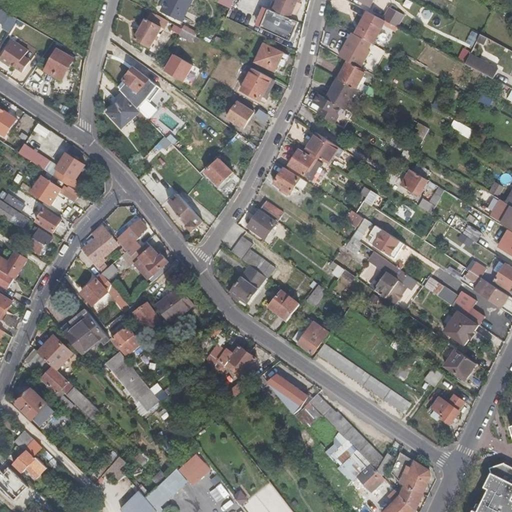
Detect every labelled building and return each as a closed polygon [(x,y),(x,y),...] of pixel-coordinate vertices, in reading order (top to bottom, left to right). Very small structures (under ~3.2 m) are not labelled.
[(163,0),(156,0),(154,5),(160,8),(163,0)] [(187,0),(163,0),(160,8),(178,18),(187,0)] [(298,0),(276,0),(272,10),(288,17),(295,1),(298,2),(298,0)] [(408,0),(405,0),(403,7),(411,10),(414,2),(408,0)] [(292,19),(300,3),(298,2),(295,1),(288,17),(292,19)] [(36,6),(32,21),(77,33),(81,17),(36,6)] [(388,6),(381,19),(384,20),(395,26),(402,14),(388,6)] [(0,25),(10,32),(18,20),(0,8),(0,25)] [(372,42),(384,20),(381,19),(366,10),(354,32),(371,42),(372,42)] [(158,26),(163,18),(155,14),(150,21),(145,18),(134,37),(149,46),(160,27),(158,26)] [(183,26),(180,39),(195,42),(198,30),(183,26)] [(368,48),(371,42),(354,32),(351,31),(339,54),(347,58),(363,67),(367,61),(364,60),(369,49),(368,48)] [(23,58),(27,53),(12,43),(0,59),(0,62),(8,68),(10,66),(21,74),(29,63),(23,58)] [(264,44),(255,63),(276,73),(279,65),(283,67),(288,56),(264,44)] [(72,59),(56,49),(43,70),(60,80),(72,59)] [(463,49),(457,61),(495,78),(500,67),(463,49)] [(173,55),(165,72),(185,82),(194,65),(173,55)] [(355,89),(366,69),(363,67),(347,58),(336,78),(355,89)] [(156,84),(148,79),(132,68),(124,82),(142,94),(148,98),(152,92),(156,92),(158,88),(156,84)] [(262,103),(273,80),(252,68),(241,90),(262,103)] [(344,109),(355,89),(336,78),(325,98),(341,107),(344,109)] [(325,98),(314,92),(310,100),(316,104),(321,107),(317,114),(334,124),(338,117),(336,116),(341,107),(325,98)] [(477,100),(489,106),(493,99),(480,92),(477,100)] [(120,126),(139,109),(124,93),(117,99),(118,101),(113,106),(112,104),(105,110),(120,126)] [(236,102),(227,118),(242,127),(252,112),(236,102)] [(321,107),(316,104),(312,111),(317,114),(321,107)] [(18,118),(0,106),(0,131),(6,136),(18,118)] [(266,126),(271,116),(261,111),(255,121),(266,126)] [(60,145),(50,139),(54,133),(39,124),(33,132),(34,133),(28,141),(52,157),(60,145)] [(427,137),(429,127),(417,124),(414,134),(427,137)] [(318,133),(315,131),(304,149),(306,150),(318,133)] [(318,133),(306,150),(327,163),(338,146),(318,133)] [(43,155),(24,143),(18,152),(38,165),(57,177),(70,185),(71,185),(75,179),(76,180),(86,164),(68,153),(59,166),(43,155)] [(338,146),(327,163),(329,165),(336,154),(339,156),(344,149),(338,146)] [(289,167),(287,170),(295,175),(298,171),(303,175),(308,167),(303,164),(309,156),(298,149),(287,166),(289,167)] [(196,163),(206,164),(206,150),(196,150),(196,163)] [(309,156),(303,164),(308,167),(314,159),(309,156)] [(230,172),(218,158),(205,170),(217,184),(230,172)] [(57,177),(38,165),(36,169),(54,181),(57,177)] [(289,193),(299,178),(295,175),(287,170),(283,167),(274,182),(281,187),(279,189),(284,193),(286,190),(289,193)] [(160,204),(174,193),(153,168),(140,179),(160,204)] [(416,192),(425,178),(408,168),(398,182),(416,192)] [(58,186),(45,177),(35,192),(52,204),(57,197),(53,194),(58,186)] [(491,194),(502,197),(505,187),(494,183),(491,194)] [(87,196),(90,191),(90,190),(81,184),(78,190),(80,192),(87,196)] [(80,192),(78,190),(71,185),(70,185),(65,193),(75,199),(80,192)] [(368,191),(369,190),(363,186),(358,193),(365,197),(368,191)] [(13,194),(4,189),(1,194),(10,200),(13,194)] [(95,201),(99,197),(90,191),(87,196),(95,201)] [(362,201),(369,206),(376,196),(368,191),(365,197),(362,201)] [(177,202),(169,210),(185,227),(191,232),(202,221),(175,194),(172,197),(177,202)] [(0,213),(23,228),(30,217),(0,196),(0,213)] [(172,197),(164,205),(169,210),(177,202),(172,197)] [(34,208),(18,198),(14,202),(31,213),(34,208)] [(420,198),(416,205),(428,213),(433,206),(420,198)] [(264,201),(259,209),(273,218),(278,211),(264,201)] [(511,227),(511,205),(510,204),(500,220),(511,227)] [(62,218),(45,207),(37,219),(55,230),(62,218)] [(258,210),(247,226),(263,238),(274,223),(258,210)] [(351,218),(358,223),(361,219),(354,214),(351,218)] [(156,234),(143,218),(141,220),(147,227),(153,236),(156,234)] [(147,227),(141,220),(123,235),(125,237),(122,241),(126,246),(134,239),(147,227)] [(98,239),(85,250),(103,273),(127,251),(123,246),(115,251),(108,248),(106,246),(116,238),(109,230),(111,229),(104,221),(93,233),(98,239)] [(363,223),(361,222),(351,237),(357,242),(368,226),(363,223)] [(47,244),(48,245),(54,237),(37,225),(35,228),(39,231),(35,237),(47,244)] [(466,225),(462,232),(474,240),(478,233),(466,225)] [(383,252),(393,237),(378,228),(368,243),(383,252)] [(511,253),(511,230),(508,228),(498,245),(511,253)] [(17,242),(22,245),(26,239),(21,236),(17,242)] [(249,264),(266,276),(268,278),(275,268),(248,249),(252,244),(241,236),(231,251),(249,264)] [(47,244),(35,237),(30,245),(42,253),(47,244)] [(134,239),(126,246),(130,251),(138,244),(134,239)] [(136,251),(155,273),(168,261),(162,254),(159,256),(146,242),(136,251)] [(15,277),(17,278),(29,257),(17,250),(5,270),(15,277)] [(411,286),(415,281),(380,257),(374,252),(369,260),(387,273),(375,289),(386,297),(400,279),(411,286)] [(120,272),(128,266),(123,259),(115,265),(120,272)] [(334,269),(338,264),(332,261),(329,265),(334,269)] [(511,268),(504,263),(494,279),(508,288),(511,281),(511,268)] [(247,304),(266,276),(249,264),(228,293),(241,303),(243,301),(247,304)] [(15,277),(5,270),(0,267),(0,281),(9,287),(15,277)] [(155,273),(150,278),(152,281),(158,276),(155,273)] [(95,305),(116,287),(104,274),(84,291),(95,305)] [(498,303),(505,293),(475,274),(473,276),(475,278),(474,280),(485,287),(481,292),(498,303)] [(138,286),(142,290),(151,282),(152,281),(150,278),(148,276),(138,286)] [(443,286),(430,277),(424,285),(437,294),(443,286)] [(151,282),(142,290),(146,294),(154,287),(151,282)] [(312,304),(324,287),(317,282),(305,299),(312,304)] [(195,304),(181,287),(159,305),(172,322),(195,304)] [(267,305),(286,318),(298,302),(279,290),(267,305)] [(449,291),(443,300),(478,323),(484,315),(471,306),(475,299),(462,290),(458,295),(457,294),(456,296),(449,291)] [(0,291),(0,314),(2,316),(12,299),(0,291)] [(116,299),(127,312),(133,307),(122,295),(116,299)] [(161,319),(148,303),(135,313),(148,329),(161,319)] [(321,311),(337,322),(339,319),(323,307),(321,311)] [(62,329),(83,355),(107,334),(104,330),(87,309),(71,322),(75,326),(73,328),(69,324),(62,329)] [(332,329),(337,322),(321,311),(317,316),(329,324),(327,326),(332,329)] [(6,312),(2,318),(14,326),(18,319),(6,312)] [(296,342),(306,349),(309,344),(313,347),(326,331),(312,321),(296,342)] [(113,338),(119,346),(122,345),(133,336),(136,334),(129,325),(113,338)] [(143,349),(148,345),(138,332),(136,334),(133,336),(143,349)] [(40,353),(57,369),(74,352),(56,335),(40,353)] [(248,368),(254,360),(257,357),(239,343),(234,350),(228,346),(213,365),(218,370),(224,362),(225,363),(229,358),(233,362),(229,367),(233,369),(232,370),(240,377),(248,368)] [(346,360),(322,343),(315,353),(396,409),(401,400),(346,361),(346,360)] [(119,346),(118,348),(121,352),(126,358),(130,354),(122,345),(119,346)] [(464,379),(476,363),(456,348),(445,364),(464,379)] [(27,359),(33,365),(40,353),(36,349),(27,359)] [(148,411),(160,401),(126,358),(121,352),(107,363),(138,402),(139,400),(148,411)] [(93,417),(100,411),(57,369),(40,353),(33,365),(45,376),(43,378),(50,385),(49,387),(55,392),(56,391),(59,393),(63,389),(93,417)] [(273,365),(263,374),(285,401),(291,408),(297,415),(305,406),(306,405),(273,365)] [(434,388),(443,377),(433,369),(424,379),(434,388)] [(231,390),(235,396),(247,387),(242,381),(231,390)] [(57,409),(33,388),(19,403),(43,425),(57,409)] [(453,393),(447,401),(437,394),(432,402),(429,405),(441,414),(439,416),(449,423),(459,410),(457,409),(463,401),(453,393)] [(313,404),(371,464),(377,470),(385,459),(385,458),(338,410),(336,412),(318,394),(310,401),(313,404)] [(59,400),(70,410),(73,406),(62,396),(59,400)] [(291,408),(285,401),(279,407),(284,413),(291,408)] [(318,411),(313,404),(307,409),(313,415),(318,411)] [(44,447),(26,430),(16,441),(26,451),(15,463),(23,470),(30,463),(41,473),(47,467),(37,457),(35,458),(28,451),(31,448),(37,453),(44,447)] [(192,448),(187,443),(183,447),(188,452),(192,448)] [(406,485),(424,492),(431,476),(429,469),(401,452),(390,472),(401,483),(406,485)] [(57,469),(63,464),(55,457),(50,462),(57,469)] [(209,473),(196,457),(179,470),(193,486),(209,473)] [(377,470),(381,473),(388,463),(385,459),(377,470)] [(175,467),(171,462),(164,469),(169,474),(175,467)] [(511,511),(511,499),(511,500),(511,499),(511,469),(505,467),(504,463),(495,466),(497,470),(495,475),(492,474),(486,487),(490,489),(478,511),(476,511),(474,511),(473,511),(511,511)] [(25,481),(8,464),(2,470),(5,473),(0,478),(0,479),(13,493),(25,481)] [(371,464),(352,483),(362,492),(382,474),(381,473),(377,470),(371,464)] [(140,511),(142,511),(151,506),(146,499),(122,469),(113,478),(116,483),(140,511)] [(59,477),(52,470),(49,474),(55,481),(59,477)] [(155,487),(167,476),(163,472),(151,483),(155,487)] [(402,495),(416,509),(424,492),(406,485),(402,495)] [(28,507),(38,497),(28,488),(19,499),(28,507)] [(214,501),(221,511),(238,511),(241,511),(229,491),(214,501)] [(0,499),(5,505),(11,499),(4,493),(0,496),(0,499)] [(413,511),(416,509),(402,495),(385,511),(413,511)] [(5,505),(12,511),(19,504),(13,498),(11,499),(5,505)]
